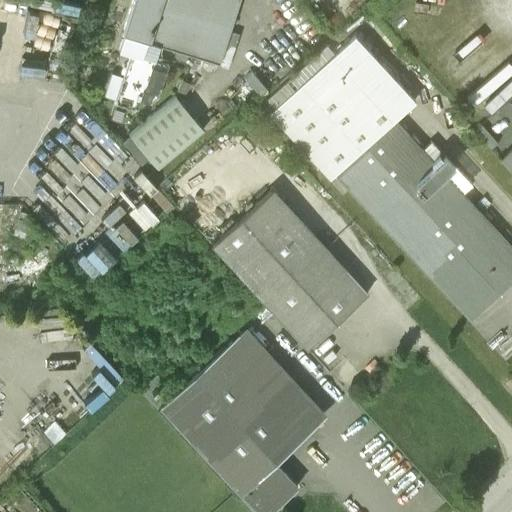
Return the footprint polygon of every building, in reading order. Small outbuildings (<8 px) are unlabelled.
[(239,0),(132,0),(122,34),(124,35),(119,50),(131,53),(156,61),(161,46),(219,65),(239,0)] [(416,101),(355,35),(268,113),(329,180),(335,174),(469,321),(511,281),(511,247),(511,249),(444,176),(454,167),(431,142),(421,150),(394,121),(416,101)] [(465,83),(482,101),(511,72),(511,52),(506,46),(465,83)] [(156,61),(131,53),(114,106),(134,112),(137,101),(149,105),(158,98),(168,65),(156,61)] [(173,98),(128,136),(156,170),(202,131),(173,98)] [(365,295),(269,191),(211,244),(306,348),(365,295)] [(148,228),(163,215),(148,198),(133,211),(148,228)] [(101,275),(109,267),(92,251),(84,260),(101,275)] [(229,340),(162,401),(154,392),(163,383),(154,374),(139,388),(237,495),(273,462),(310,428),(229,340)] [(273,462),(237,495),(252,511),(267,511),(296,486),(273,462)] [(0,511),(8,511),(0,502),(0,511)]
